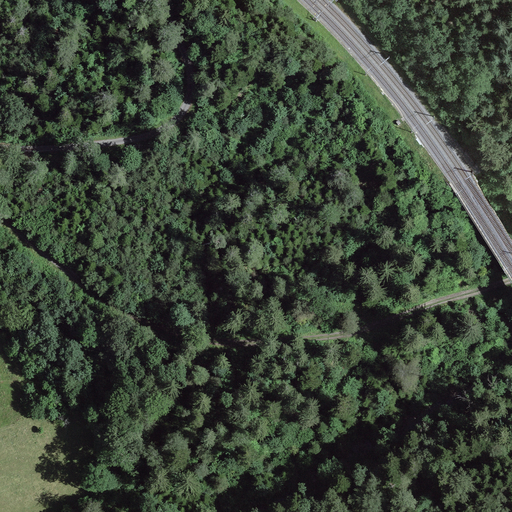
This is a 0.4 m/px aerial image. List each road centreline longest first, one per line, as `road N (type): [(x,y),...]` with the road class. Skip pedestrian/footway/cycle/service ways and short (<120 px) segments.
road 1 (track): [(0,227),(63,284),(145,320),(244,331),(364,328),(483,304),(511,279)]
road 2 (track): [(0,142),(43,147),(144,137),(175,111),(191,91),(163,0)]
